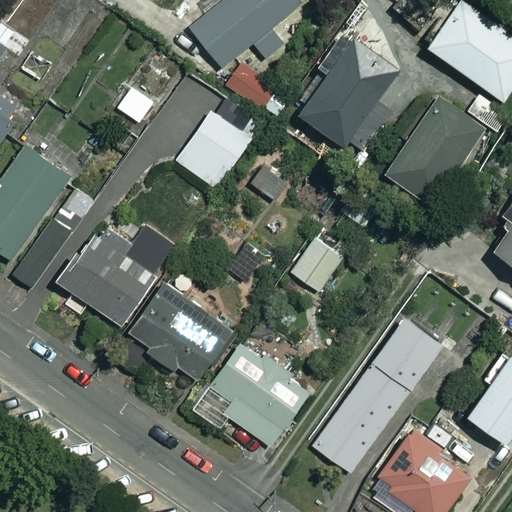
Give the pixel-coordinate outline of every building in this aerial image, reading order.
[(300,0),(218,0),(171,38),(195,68),(213,54),(221,64),(252,40),(265,56),(283,42),(270,25),(301,0),(300,0)] [(438,5),(431,0),(400,0),(395,7),(419,27),(438,5)] [(511,85),(511,35),(462,0),(456,0),(426,44),(503,98),(511,85)] [(396,68),(341,28),(318,58),(329,66),(298,109),(343,142),(356,124),(374,137),(395,109),(376,96),(396,68)] [(226,79),(253,104),(270,86),(244,61),(226,79)] [(215,185),(249,134),(214,111),(224,96),(199,80),(178,112),(195,124),(173,157),(215,185)] [(152,102),(131,84),(114,104),(136,122),(152,102)] [(0,136),(5,129),(20,140),(38,114),(0,86),(0,136)] [(427,112),(416,103),(394,130),(405,138),(383,166),(426,200),(485,126),(443,92),(427,112)] [(70,175),(27,143),(0,180),(0,244),(13,254),(70,175)] [(289,179),(266,162),(251,181),(274,199),(289,179)] [(511,177),(496,201),(502,205),(498,209),(510,217),(490,245),(511,260),(511,177)] [(378,205),(353,187),(339,207),(364,225),(378,205)] [(94,201),(77,188),(62,207),(79,220),(94,201)] [(73,227),(53,213),(13,272),(32,286),(73,227)] [(158,261),(103,221),(59,279),(114,320),(158,261)] [(342,255),(313,234),(289,268),(318,288),(342,255)] [(128,328),(194,378),(230,329),(162,280),(128,328)] [(439,339),(400,313),(310,442),(349,468),(439,339)] [(241,336),(185,414),(198,423),(201,419),(235,443),(246,427),(272,445),(313,388),(241,336)] [(511,423),(511,352),(508,349),(464,410),(502,438),(511,423)] [(410,504),(404,511),(441,511),(468,472),(435,450),(439,444),(408,424),(376,472),(388,480),(383,486),(410,504)]
